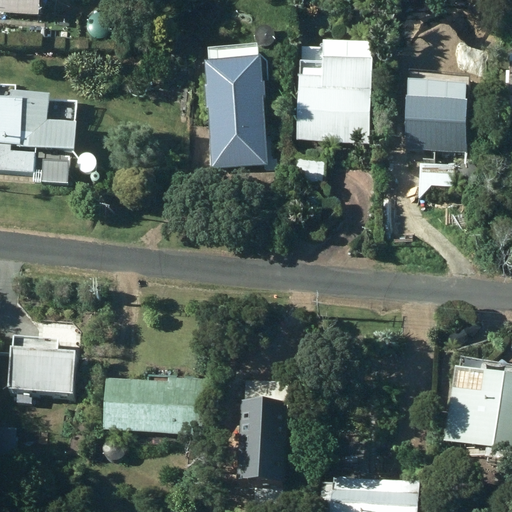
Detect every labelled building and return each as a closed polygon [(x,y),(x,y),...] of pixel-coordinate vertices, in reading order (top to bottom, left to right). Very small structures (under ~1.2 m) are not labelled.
[(0,0),(0,23),(38,28),(41,0),(0,0)] [(206,83),(212,178),(267,174),(262,80),(206,83)] [(300,96),(297,151),(370,155),(373,100),(300,96)] [(0,115),(0,182),(9,183),(9,181),(34,183),(36,163),(75,166),(77,138),(49,136),(50,110),(12,107),(12,116),(0,115)] [(409,129),(409,162),(468,163),(469,131),(409,129)] [(291,188),(325,191),(328,170),(293,166),(291,188)] [(421,170),(419,208),(421,209),(432,194),(453,196),(454,173),(421,170)] [(12,384),(75,391),(78,350),(16,344),(12,384)] [(511,369),(458,361),(447,438),(511,447),(511,369)] [(105,428),(205,434),(209,377),(169,374),(169,379),(108,375),(105,428)] [(48,444),(20,443),(19,465),(47,466),(48,444)] [(418,511),(420,477),(334,474),(334,477),(323,477),(321,511),(418,511)]
